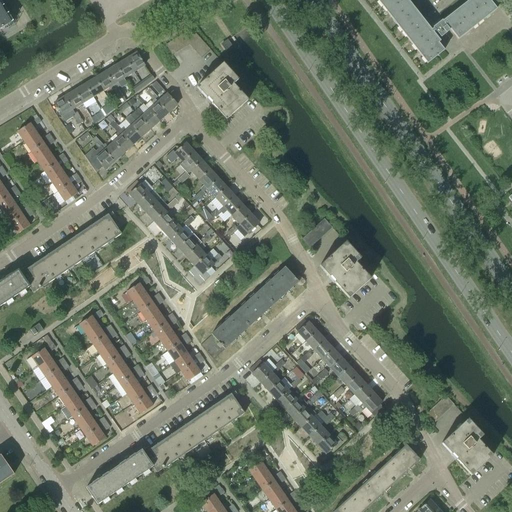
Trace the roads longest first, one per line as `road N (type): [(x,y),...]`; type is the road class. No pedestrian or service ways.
road 1 (secondary): [(269,0),(511,354)]
road 2 (secondary): [(511,290),(311,0)]
road 3 (residential): [(56,488),(231,371),(317,292)]
road 4 (residential): [(0,263),(106,190),(193,115)]
road 5 (residential): [(441,474),(402,398),(317,292)]
road 6 (residential): [(317,292),(278,218),(193,115)]
road 7 (residential): [(0,108),(115,36),(143,49)]
